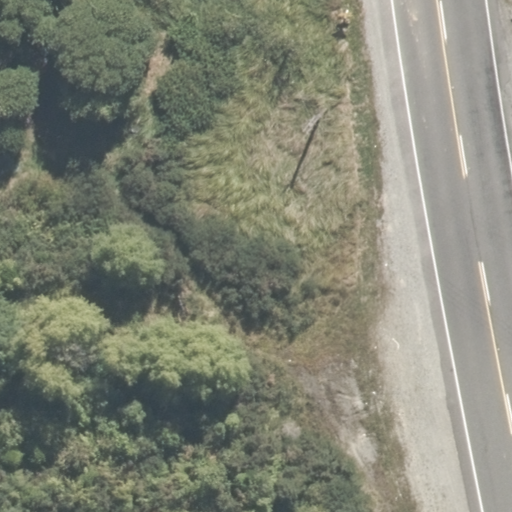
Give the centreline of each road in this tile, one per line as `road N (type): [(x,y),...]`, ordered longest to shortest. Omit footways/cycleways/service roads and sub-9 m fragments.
road 1 (primary): [(477,234),(442,0)]
road 2 (primary): [(511,412),(477,234)]
